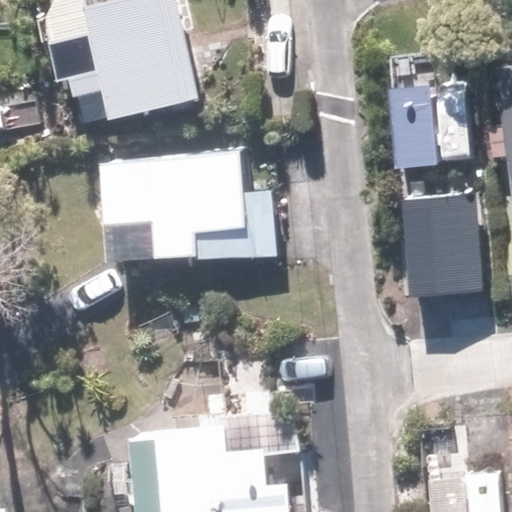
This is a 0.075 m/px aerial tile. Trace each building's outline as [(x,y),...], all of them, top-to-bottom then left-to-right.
[(121,94),(128,121),(211,103),(188,0),(145,0),(100,9),(106,37),(81,43),(93,101),(121,94)] [(411,90),(417,166),(480,161),(474,86),(411,90)] [(256,157),(119,166),(124,229),(173,225),(176,259),(209,257),(210,266),(270,261),(267,227),(261,228),(256,157)] [(488,195),(416,198),(421,300),(493,296),(488,195)] [(280,459),(311,457),(307,414),(242,419),(243,428),(144,435),(149,511),(302,511),(301,486),(283,487),(280,459)] [(511,511),(511,474),(449,478),(451,511),(511,511)]
